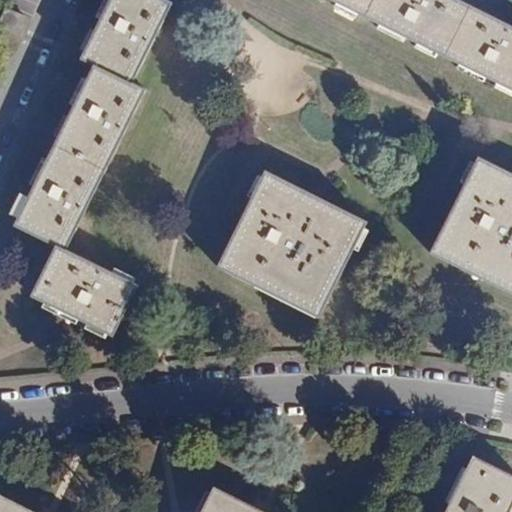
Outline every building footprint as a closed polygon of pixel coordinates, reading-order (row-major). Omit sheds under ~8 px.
[(66,250),(145,90),(132,83),(171,3),(164,0),(109,0),(81,59),(94,66),(14,226),(55,247),(31,297),(111,338),(137,285),(66,250)] [(511,27),(457,0),(331,0),(511,89),(511,27)] [(0,21),(0,26),(19,34),(26,17),(5,9),(0,21)] [(511,175),(477,158),(432,249),(511,288),(511,175)] [(220,264),(321,314),(367,223),(265,172),(220,264)] [(511,288),(432,249),(430,254),(511,294),(511,288)] [(319,320),(321,314),(220,264),(217,269),(319,320)] [(510,511),(511,509),(511,477),(473,457),(445,511),(510,511)] [(200,511),(262,511),(213,487),(200,511)] [(0,511),(32,511),(0,495),(0,511)]
